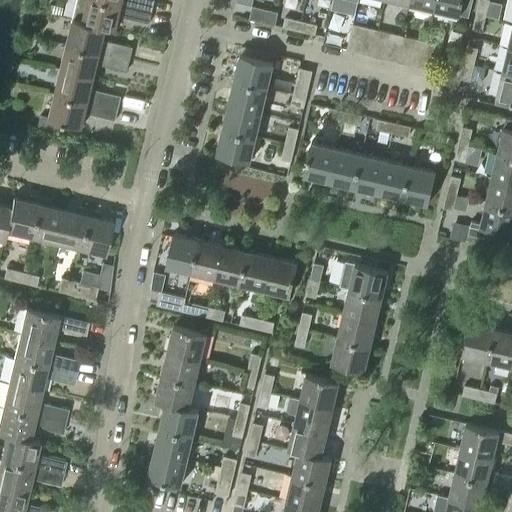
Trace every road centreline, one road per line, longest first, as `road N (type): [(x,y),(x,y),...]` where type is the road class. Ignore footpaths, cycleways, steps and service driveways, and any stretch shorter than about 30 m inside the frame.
road 1 (residential): [(98,511),(149,201)]
road 2 (residential): [(149,201),(197,0)]
road 3 (residential): [(149,201),(0,163)]
